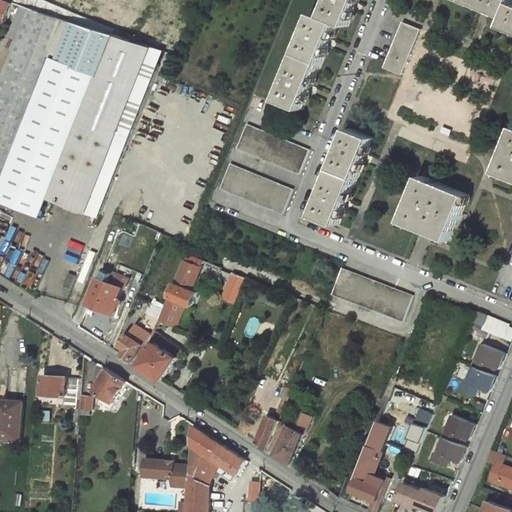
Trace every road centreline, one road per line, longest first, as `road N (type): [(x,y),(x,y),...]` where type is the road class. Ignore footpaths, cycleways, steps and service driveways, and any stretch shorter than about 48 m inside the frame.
road 1 (unclassified): [(355,511),(0,287)]
road 2 (residential): [(380,0),(293,211),(300,229)]
road 3 (residential): [(300,229),(511,315)]
road 4 (residential): [(453,511),(511,368)]
